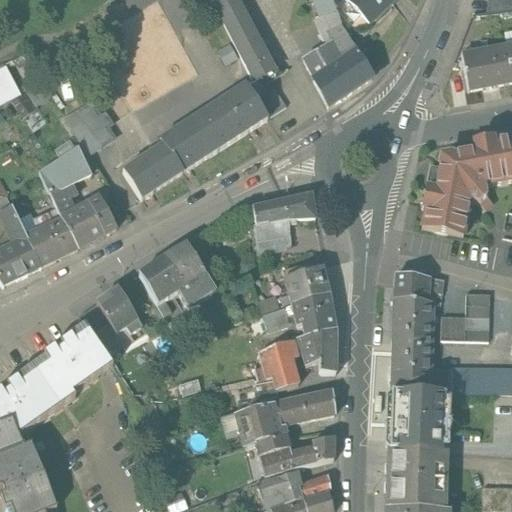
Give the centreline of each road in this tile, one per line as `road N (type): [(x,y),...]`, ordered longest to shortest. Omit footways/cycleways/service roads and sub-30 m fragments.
road 1 (residential): [(0,338),(169,228),(262,183),(326,163)]
road 2 (residential): [(363,511),(365,197)]
road 3 (residential): [(382,124),(408,87),(443,0)]
